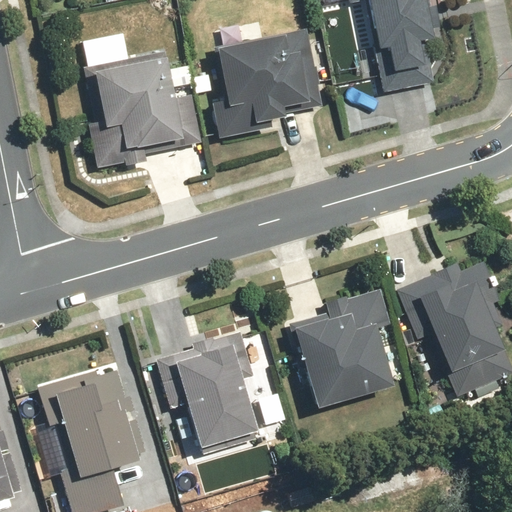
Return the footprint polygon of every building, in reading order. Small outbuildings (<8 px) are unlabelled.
[(381,51),(385,77),(375,79),(378,98),(431,89),(428,70),(423,44),(434,42),(426,0),(361,0),(371,53),(381,51)] [(303,30),(262,40),(258,22),(213,32),(216,50),(210,52),(223,110),(212,113),(218,141),(229,139),(267,130),(265,119),(320,107),(303,30)] [(189,97),(169,100),(163,58),(85,68),(100,135),(87,138),(93,162),(119,156),(118,152),(151,144),(152,155),(175,151),(175,148),(196,144),(189,97)] [(492,284),(477,289),(473,280),(488,274),(483,263),(465,271),(461,262),(407,284),(452,395),(506,373),(488,327),(497,323),(490,306),(499,302),(492,284)] [(383,386),(367,327),(385,322),(375,289),(334,302),(337,312),(287,326),(310,407),(383,386)] [(250,429),(223,343),(166,361),(192,446),(250,429)] [(92,374),(92,372),(45,384),(74,482),(62,486),(69,511),(89,511),(116,505),(105,467),(132,459),(107,370),(92,374)] [(0,511),(25,511),(0,423),(0,511)]
